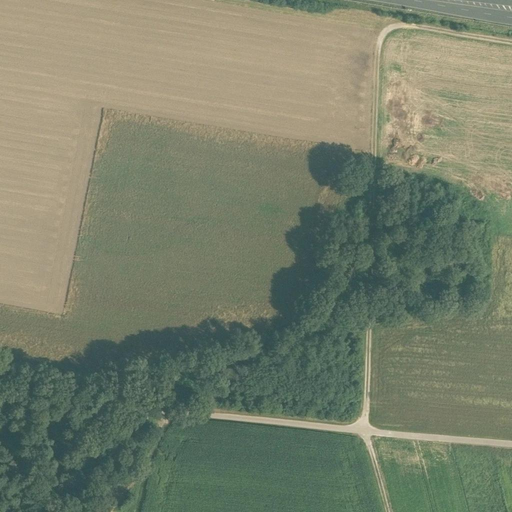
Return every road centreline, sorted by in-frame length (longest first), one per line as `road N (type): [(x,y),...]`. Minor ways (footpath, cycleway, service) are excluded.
road 1 (track): [(364,432),(380,45),(397,24),(511,42)]
road 2 (track): [(0,397),(364,432)]
road 3 (track): [(511,447),(364,432)]
